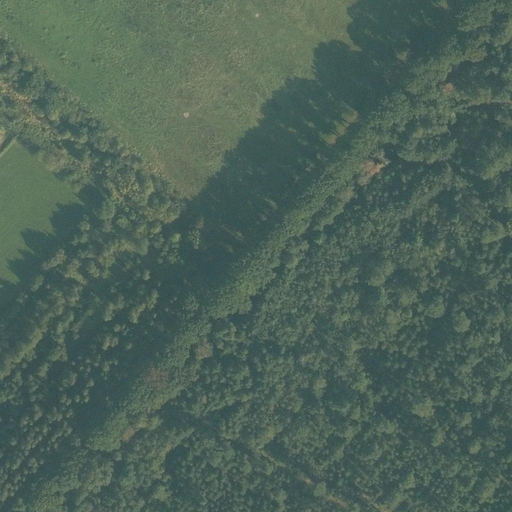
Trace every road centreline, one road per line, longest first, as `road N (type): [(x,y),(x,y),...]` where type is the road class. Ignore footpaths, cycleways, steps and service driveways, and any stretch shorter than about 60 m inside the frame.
road 1 (track): [(483,0),(31,511)]
road 2 (unknown): [(45,511),(497,0)]
